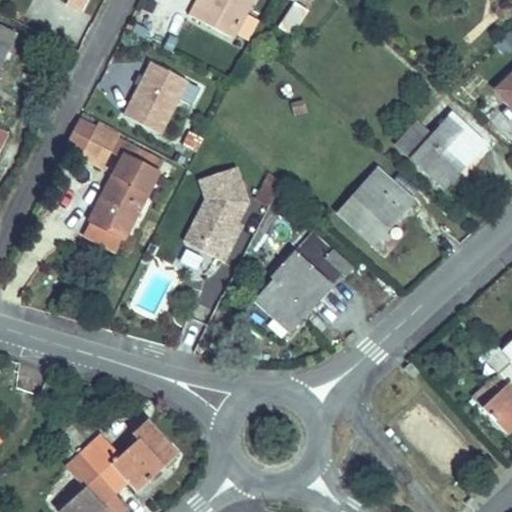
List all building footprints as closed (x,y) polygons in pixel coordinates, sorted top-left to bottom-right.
[(67,0),(66,4),(81,12),(87,0),(67,0)] [(203,0),(201,4),(196,1),(188,15),(232,39),(252,0),(203,0)] [(308,11),(295,3),(295,2),(278,28),(292,36),(308,11)] [(15,35),(0,27),(0,43),(9,48),(15,35)] [(0,65),(9,48),(0,43),(0,65)] [(159,135),(177,99),(186,81),(151,63),(124,116),(159,135)] [(511,108),(511,74),(495,90),(511,108)] [(291,104),(294,116),(306,113),(303,101),(291,104)] [(431,135),(410,158),(444,189),(459,173),(451,165),(455,160),(459,163),(470,151),(475,156),(484,145),(450,114),(431,135)] [(78,120),(66,143),(83,152),(80,157),(101,168),(110,152),(116,140),(119,135),(98,124),(95,129),(78,120)] [(410,158),(431,135),(415,122),(395,144),(410,158)] [(185,131),(182,150),(198,153),(202,134),(185,131)] [(116,140),(110,152),(122,159),(123,156),(157,174),(162,163),(116,140)] [(459,173),(475,156),(470,151),(459,163),(455,160),(451,165),(459,173)] [(123,239),(157,174),(123,156),(122,159),(90,221),(92,223),(121,237),(123,239)] [(222,262),(230,246),(226,245),(237,224),(247,203),(235,168),(199,180),(205,200),(184,243),(222,262)] [(373,246),(388,230),(379,222),(384,217),(388,220),(398,208),(403,213),(413,201),(376,169),(336,214),(373,246)] [(256,200),(269,207),(281,184),(270,174),(256,200)] [(379,222),(388,230),(403,213),(398,208),(388,220),(384,217),(379,222)] [(85,236),(114,251),(121,237),(92,223),(85,236)] [(226,245),(230,246),(240,226),(237,224),(226,245)] [(353,268),(312,232),(271,277),(277,282),(257,305),(289,334),(342,275),(345,278),(353,268)] [(511,340),(501,351),(511,362),(511,340)] [(501,351),(493,341),(479,354),(487,363),(501,351)] [(511,362),(501,351),(487,363),(497,374),(471,398),(506,435),(511,430),(511,362)] [(410,364),(405,369),(413,378),(418,373),(410,364)] [(100,435),(78,455),(113,493),(126,482),(135,492),(177,454),(146,421),(131,434),(136,440),(119,456),(100,435)] [(65,468),(84,489),(57,511),(106,511),(100,505),(113,493),(78,455),(65,468)] [(106,511),(120,511),(126,507),(113,493),(100,505),(106,511)]
